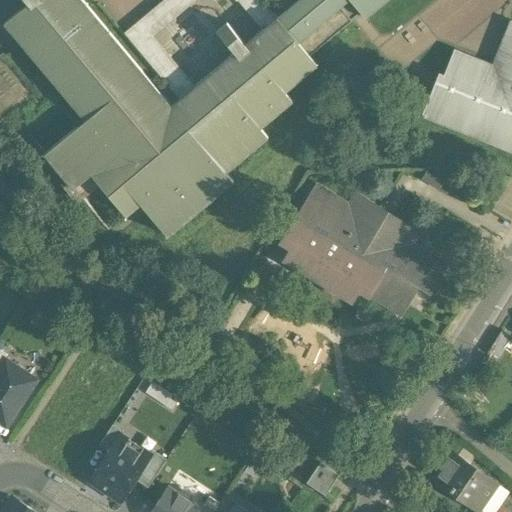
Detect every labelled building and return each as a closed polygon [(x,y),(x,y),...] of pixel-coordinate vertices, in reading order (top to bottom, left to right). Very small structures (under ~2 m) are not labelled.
[(170,106),(81,0),(23,0),(26,3),(2,23),(84,120),(43,154),(72,189),(90,174),(124,216),(139,204),(167,237),(232,182),(225,174),(268,138),(260,129),(292,102),(285,93),(317,66),(310,57),(361,14),(366,19),(388,0),(278,0),(286,9),(276,17),(262,29),(244,44),(226,23),(216,31),(234,52),(193,86),(179,98),(170,106)] [(193,86),(151,36),(193,0),(237,0),(262,29),(276,17),(262,0),(162,0),(124,33),(179,98),(193,86)] [(511,24),(493,68),(454,53),(445,79),(440,77),(424,116),(511,150),(511,24)] [(363,207),(353,201),(349,207),(315,185),(298,212),(305,216),(302,220),(296,216),(283,237),(294,244),(285,258),(312,275),(315,271),(329,280),(327,283),(355,301),(364,285),(391,302),(397,292),(412,301),(421,286),(433,294),(447,272),(433,263),(435,260),(410,244),(413,238),(403,232),(405,229),(365,205),(363,207)] [(17,368),(5,360),(0,367),(0,422),(6,427),(35,383),(16,370),(17,368)] [(355,414),(341,416),(343,429),(356,427),(355,414)] [(99,447),(109,453),(121,435),(123,432),(113,425),(99,447)] [(121,435),(109,453),(90,482),(120,501),(134,480),(151,455),(150,454),(121,435)] [(151,455),(134,480),(147,489),(166,460),(152,451),(150,454),(151,455)] [(493,492),(467,474),(470,469),(452,456),(433,482),(475,511),(494,511),(506,495),(493,485),(492,487),(495,489),(493,492)] [(319,462),(305,482),(324,495),(338,475),(319,462)] [(178,494),(167,487),(150,511),(198,511),(200,509),(189,502),(190,496),(183,492),(178,494)] [(208,497),(200,509),(198,511),(213,511),(219,504),(208,497)] [(33,511),(12,498),(2,511),(33,511)]
